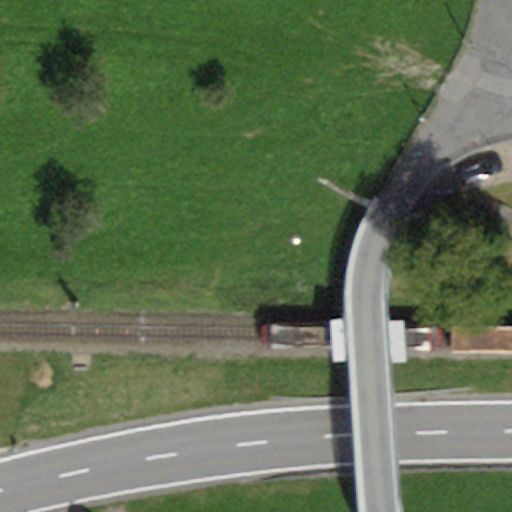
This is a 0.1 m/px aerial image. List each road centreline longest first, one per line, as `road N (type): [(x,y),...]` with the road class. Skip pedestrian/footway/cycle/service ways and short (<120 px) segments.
road 1 (tertiary): [(511,432),(231,445),(0,488)]
road 2 (unclassified): [(381,511),(371,257),(385,218),(472,86)]
